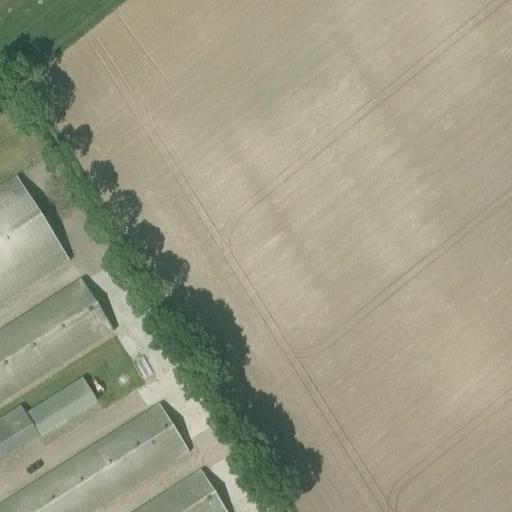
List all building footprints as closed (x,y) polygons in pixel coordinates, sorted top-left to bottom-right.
[(0,306),(68,264),(16,181),(0,190),(0,306)] [(0,403),(112,333),(81,284),(0,334),(0,403)] [(20,410),(0,421),(0,462),(95,403),(82,381),(24,417),(20,410)] [(0,511),(93,511),(187,453),(159,407),(0,507),(0,511)] [(224,511),(200,473),(138,511),(224,511)]
